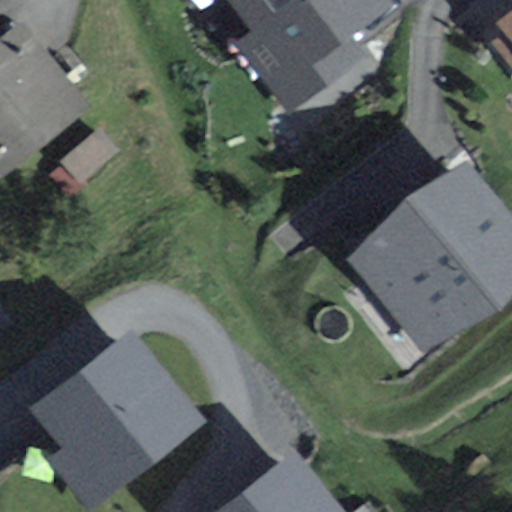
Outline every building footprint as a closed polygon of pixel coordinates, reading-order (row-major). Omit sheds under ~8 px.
[(232,0),(255,29),(237,42),(290,113),(368,54),(352,33),(394,2),(392,0),(232,0)] [(511,4),(483,26),(511,63),(511,4)] [(0,172),(87,102),(23,25),(0,43),(0,172)] [(349,257),(424,350),(511,279),(511,215),(468,161),(349,257)] [(62,446),(48,458),(88,508),(203,415),(132,327),(32,408),(62,446)] [(346,511),(299,449),(214,511),(346,511)]
